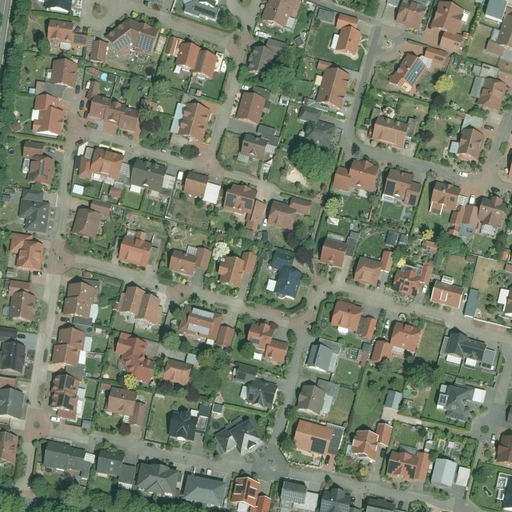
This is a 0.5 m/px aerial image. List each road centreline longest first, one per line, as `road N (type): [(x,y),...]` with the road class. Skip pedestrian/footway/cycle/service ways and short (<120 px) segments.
road 1 (residential): [(485,186),(352,150),(342,140),(372,51),(388,44)]
road 2 (residential): [(55,256),(73,136),(209,170)]
road 3 (residential): [(55,256),(298,325)]
road 4 (residential): [(30,432),(267,472)]
road 5 (residential): [(298,325),(321,294),(334,290),(511,340)]
road 6 (residential): [(267,472),(460,511)]
road 7 (residential): [(30,432),(55,256)]
road 8 (residential): [(511,342),(468,511)]
road 9 (residential): [(94,16),(126,8),(240,47)]
road 10 (residential): [(267,472),(302,341),(298,325)]
road 11 (residential): [(240,47),(209,170)]
